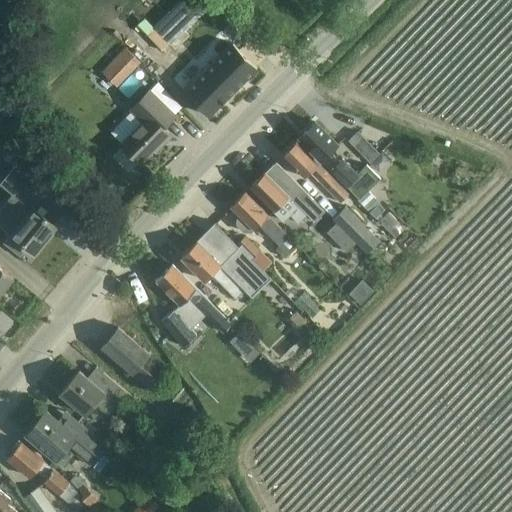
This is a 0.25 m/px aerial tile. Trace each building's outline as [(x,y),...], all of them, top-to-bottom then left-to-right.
[(180,0),(148,33),(158,43),(195,5),(189,0),(180,0)] [(171,37),(153,56),(177,80),(194,61),(171,37)] [(185,91),(195,102),(209,116),(258,69),(255,66),(264,57),(249,42),(240,51),(233,44),(185,91)] [(118,88),(141,63),(126,48),(102,73),(118,88)] [(159,82),(150,91),(175,115),(182,108),(159,82)] [(122,145),(140,163),(170,133),(164,128),(176,116),(175,115),(150,91),(132,109),(145,121),(122,145)] [(300,138),(345,183),(360,199),(358,201),(376,219),(386,209),(368,191),(381,178),(367,165),(358,174),(342,158),(338,161),(328,151),(336,143),(316,122),(300,138)] [(358,131),(349,139),(371,160),(384,147),(377,140),(379,137),(366,124),(358,131)] [(308,172),(340,204),(350,194),(297,141),(283,155),(304,176),(308,172)] [(15,194),(0,212),(0,224),(11,234),(28,248),(35,253),(57,226),(54,224),(69,205),(24,158),(2,184),(15,194)] [(266,173),(250,188),(284,222),(291,215),(299,223),(308,215),(315,222),(325,211),(312,197),(276,162),(266,173)] [(281,227),(246,192),(232,207),(240,215),(237,218),(237,224),(245,232),(251,232),(258,224),(279,246),(276,249),(285,258),(299,245),(281,227)] [(346,206),(333,219),(337,223),(357,244),(365,252),(370,246),(362,238),(370,230),(346,206)] [(215,223),(215,224),(182,257),(206,281),(213,275),(237,298),(247,288),(224,264),(235,253),(239,259),(239,260),(264,285),(260,289),(271,301),(282,290),(257,265),(237,245),(215,223)] [(337,223),(326,233),(346,254),(357,244),(337,223)] [(378,236),(396,250),(403,242),(386,227),(378,236)] [(11,234),(3,243),(20,257),(28,248),(11,234)] [(246,237),(237,245),(257,265),(265,257),(246,237)] [(298,289),(265,257),(257,265),(282,290),(291,299),(298,293),(297,291),(298,289)] [(173,264),(156,281),(180,306),(175,310),(191,328),(205,315),(223,333),(232,324),(173,264)] [(0,295),(15,278),(0,265),(0,295)] [(364,282),(352,294),(363,304),(374,292),(364,282)] [(175,309),(162,321),(184,347),(197,336),(191,328),(175,310),(175,309)] [(322,310),(313,319),(329,335),(338,326),(322,310)] [(102,347),(134,374),(152,390),(169,370),(118,328),(102,347)] [(240,333),(232,341),(240,350),(248,341),(240,333)] [(108,413),(126,392),(103,372),(94,383),(79,371),(61,393),(86,414),(96,402),(108,413)] [(106,443),(67,411),(59,421),(47,410),(27,435),(56,459),(67,446),(90,465),(106,443)] [(81,496),(73,485),(21,441),(7,458),(33,480),(39,473),(46,479),(44,482),(62,497),(69,504),(81,496)] [(81,498),(90,507),(98,500),(76,475),(70,480),(84,495),(81,498)] [(57,511),(39,486),(26,496),(24,496),(35,511),(57,511)] [(0,490),(0,511),(15,511),(11,508),(15,503),(0,490)]
